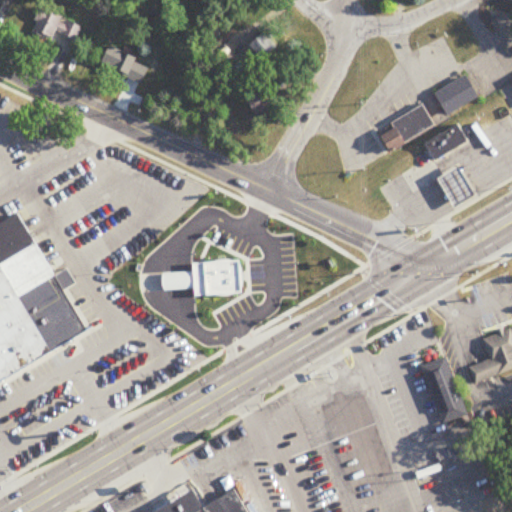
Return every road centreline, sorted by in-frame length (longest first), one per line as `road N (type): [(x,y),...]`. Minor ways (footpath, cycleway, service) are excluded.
road 1 (tertiary): [(0,65),(391,248),(420,270)]
road 2 (primary): [(404,280),(18,511)]
road 3 (residential): [(345,0),(340,55),(267,190)]
road 4 (residential): [(300,0),(345,31),(408,21),(451,0)]
road 5 (primary): [(511,214),(404,280)]
